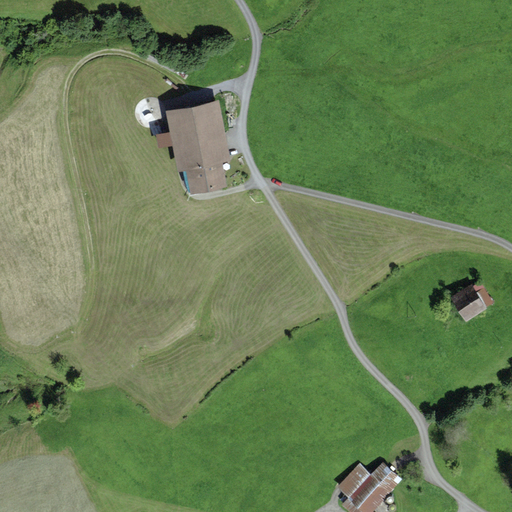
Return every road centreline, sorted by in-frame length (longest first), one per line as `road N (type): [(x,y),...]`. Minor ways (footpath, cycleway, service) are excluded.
road 1 (residential): [(238,0),(256,37),(243,125),(249,161),(357,350),(419,419),(432,472),(480,511)]
road 2 (track): [(192,96),(129,56),(106,51),(74,68),(63,108),(89,248),(86,311),(54,345),(23,351)]
